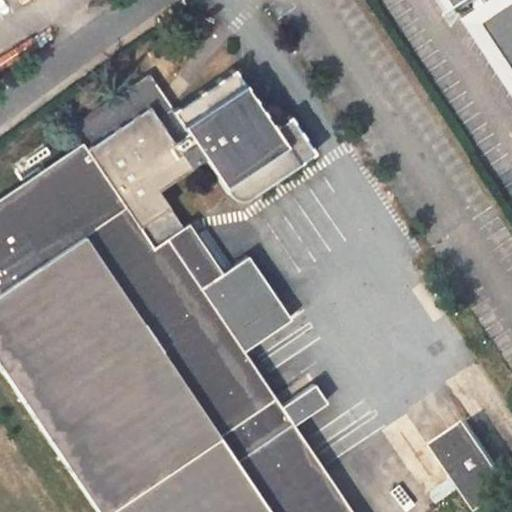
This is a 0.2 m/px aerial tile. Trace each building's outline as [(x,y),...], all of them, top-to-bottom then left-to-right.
[(454,0),(461,10),(476,0),(454,0)] [(511,0),(482,0),(494,16),(511,3),(511,0)] [(511,3),(494,16),(474,29),(504,76),(510,72),(511,74),(511,3)] [(0,202),(0,372),(90,511),(349,511),(237,341),(284,309),(255,265),(231,281),(198,231),(191,236),(166,197),(214,167),(239,204),(240,205),(243,207),(249,207),(259,204),(324,161),(298,122),(281,133),(243,75),(181,115),(164,126),(155,111),(95,150),(91,152),(87,146),(0,202)] [(164,126),(181,115),(157,78),(140,89),(155,111),(164,126)] [(95,150),(155,111),(140,89),(81,128),(95,150)] [(251,360),(298,327),(290,315),(243,347),(251,360)] [(511,498),(470,434),(433,459),(467,511),(504,511),(511,507),(511,498)]
